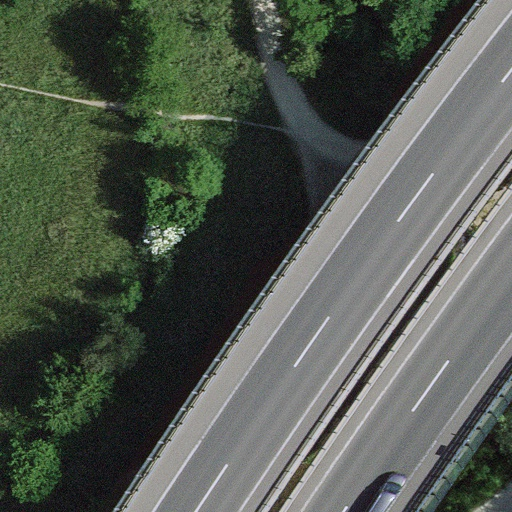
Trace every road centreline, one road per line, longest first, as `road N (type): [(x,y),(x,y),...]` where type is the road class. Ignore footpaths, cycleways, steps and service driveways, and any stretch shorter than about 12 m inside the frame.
road 1 (motorway): [(511,71),(300,356),(198,511)]
road 2 (track): [(511,170),(319,146),(270,60),(258,0)]
road 3 (motorway): [(345,511),(511,276)]
